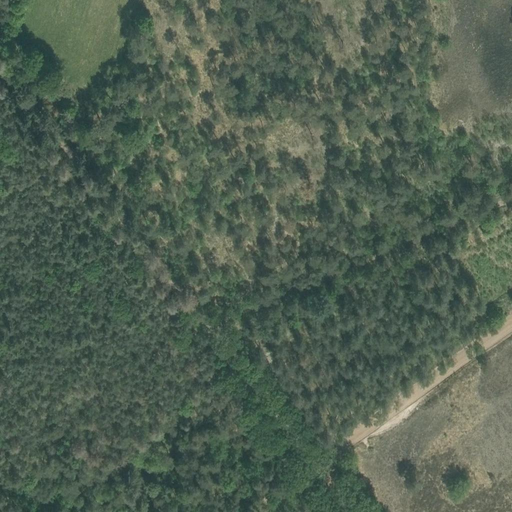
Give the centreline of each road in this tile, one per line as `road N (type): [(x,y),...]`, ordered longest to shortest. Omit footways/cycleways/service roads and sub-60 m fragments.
road 1 (track): [(511,197),(204,324)]
road 2 (track): [(204,324),(0,64)]
road 3 (track): [(314,460),(511,324)]
road 4 (track): [(314,460),(204,324)]
